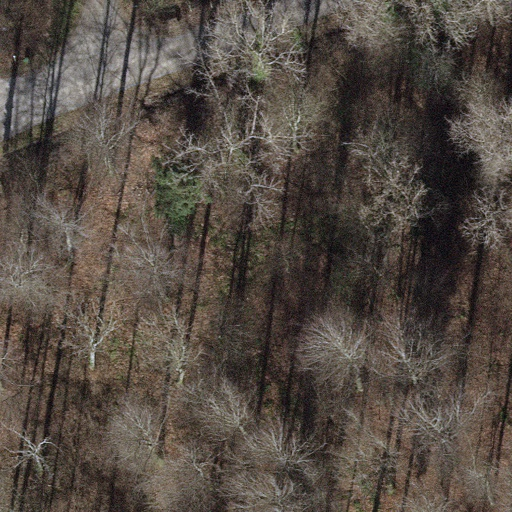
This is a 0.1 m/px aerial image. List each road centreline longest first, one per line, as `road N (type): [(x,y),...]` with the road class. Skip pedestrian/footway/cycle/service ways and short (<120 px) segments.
road 1 (track): [(0,128),(315,0)]
road 2 (track): [(0,83),(108,81),(108,0)]
